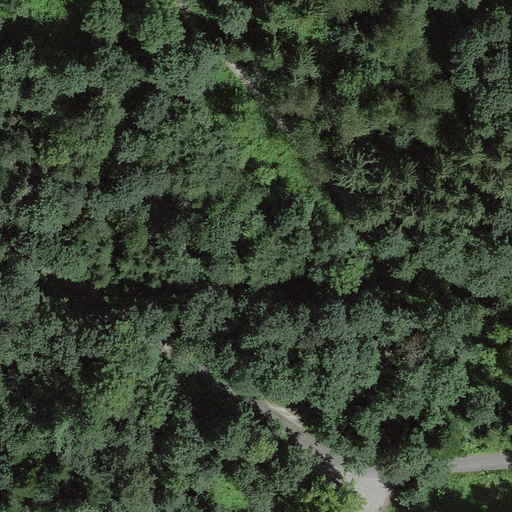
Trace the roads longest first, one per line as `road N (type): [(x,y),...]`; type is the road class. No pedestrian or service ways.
road 1 (unclassified): [(0,222),(324,454),(370,466),(511,458)]
road 2 (track): [(179,0),(372,232),(391,278),(395,319),(386,359),(360,388),(276,424)]
